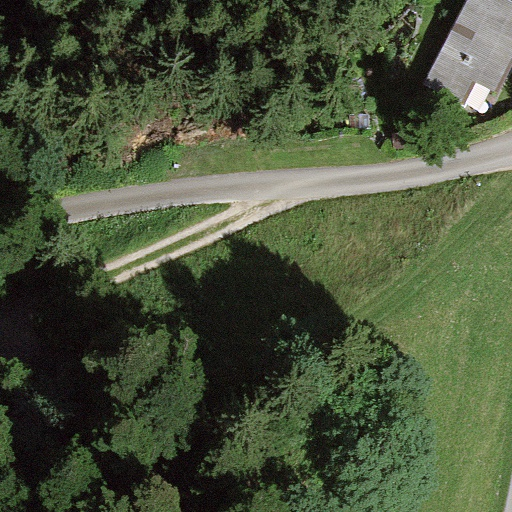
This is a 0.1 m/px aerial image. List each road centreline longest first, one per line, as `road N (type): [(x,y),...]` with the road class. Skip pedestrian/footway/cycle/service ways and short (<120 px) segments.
road 1 (track): [(511,187),(356,328),(209,428),(106,511)]
road 2 (track): [(304,182),(0,327)]
road 3 (track): [(0,220),(304,182)]
road 4 (track): [(304,182),(511,153)]
